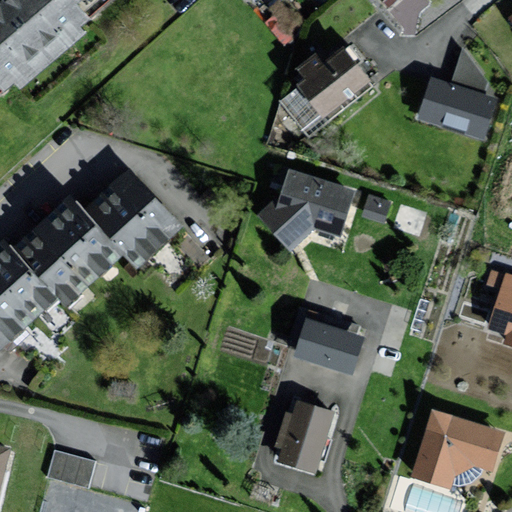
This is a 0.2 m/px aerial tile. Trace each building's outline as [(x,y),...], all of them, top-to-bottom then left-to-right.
[(5,0),(0,5),(0,80),(7,88),(17,80),(22,85),(83,33),(78,27),(89,18),(76,3),(79,0),(5,0)] [(369,80),(344,49),(325,65),(317,55),(300,69),(307,78),(301,84),(326,115),(369,80)] [(496,99),(434,79),(422,117),(484,137),(496,99)] [(183,226),(121,160),(76,202),(124,253),(138,268),(183,226)] [(275,207),(279,209),(263,222),(291,251),(318,229),(341,236),(354,191),(286,170),(275,207)] [(76,202),(71,196),(14,249),(56,293),(68,306),(124,253),(76,202)] [(390,203),(371,197),(365,215),(384,221),(390,203)] [(0,246),(0,345),(56,293),(14,249),(6,240),(0,246)] [(511,276),(506,274),(488,331),(508,337),(505,346),(511,348),(511,276)] [(364,340),(308,322),(295,359),(352,377),(364,340)] [(335,413),(298,402),(294,416),(287,414),(276,451),(283,453),(279,465),(316,476),(335,413)] [(467,464),(491,472),(504,433),(432,411),(411,477),(458,492),(467,464)] [(0,491),(11,450),(0,447),(0,491)] [(99,465),(57,452),(49,480),(91,492),(99,465)]
